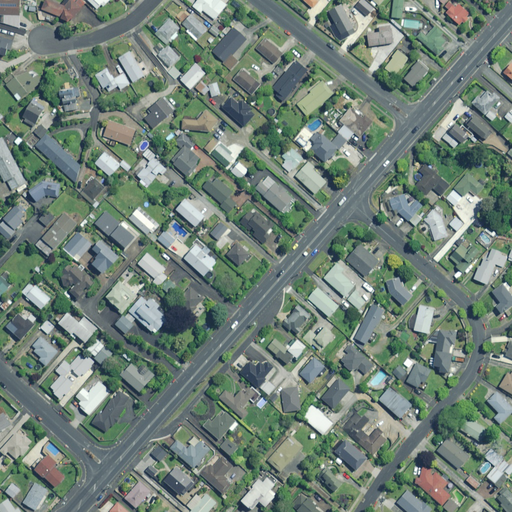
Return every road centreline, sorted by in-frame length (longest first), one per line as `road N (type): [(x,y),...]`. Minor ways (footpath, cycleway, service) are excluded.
road 1 (residential): [(361,511),(468,376),(479,343),(460,299),(348,200)]
road 2 (secondary): [(110,471),(348,200)]
road 3 (residential): [(416,123),(259,0)]
road 4 (residential): [(110,471),(0,370)]
road 5 (secondary): [(416,123),(511,16)]
road 6 (residential): [(153,0),(116,27),(37,40)]
